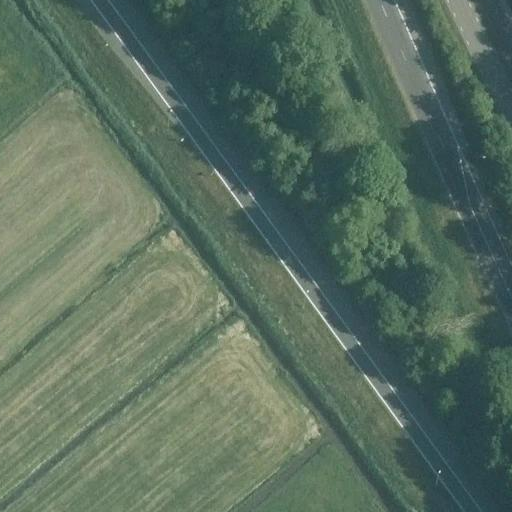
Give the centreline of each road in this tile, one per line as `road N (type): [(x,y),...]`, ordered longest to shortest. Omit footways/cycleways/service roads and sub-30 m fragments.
road 1 (motorway): [(98,0),(472,511)]
road 2 (motorway): [(511,315),(378,0)]
road 3 (secondary): [(511,112),(457,0)]
